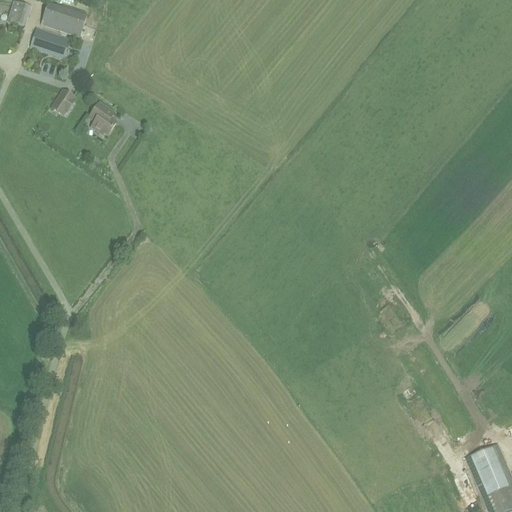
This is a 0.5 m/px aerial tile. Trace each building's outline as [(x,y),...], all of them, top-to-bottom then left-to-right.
[(25,27),(31,8),(13,3),(8,22),(25,27)] [(79,39),(86,18),(48,5),(41,26),(79,39)] [(63,60),(70,41),(37,30),(30,49),(63,60)] [(62,91),(50,109),(63,118),(75,99),(62,91)] [(104,134),(108,136),(116,124),(110,120),(114,114),(98,104),(89,119),(95,123),(91,128),(103,135),(104,134)] [(509,511),(511,511),(511,480),(496,444),(465,458),(488,511),(509,511)]
